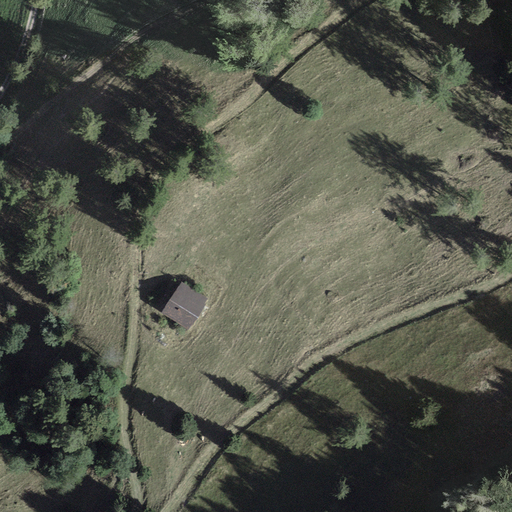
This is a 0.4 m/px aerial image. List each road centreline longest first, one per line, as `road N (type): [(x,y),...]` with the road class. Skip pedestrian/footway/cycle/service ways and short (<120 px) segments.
road 1 (track): [(361,0),(225,117),(169,147),(143,179),(122,432),(136,511)]
road 2 (track): [(169,511),(234,429),(329,357),(511,275)]
road 3 (track): [(0,146),(145,30),(205,0)]
